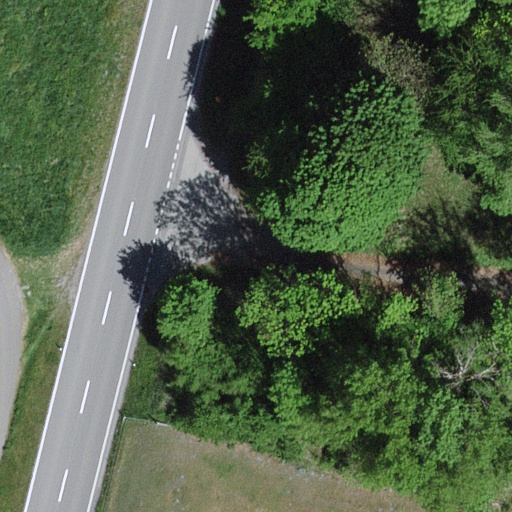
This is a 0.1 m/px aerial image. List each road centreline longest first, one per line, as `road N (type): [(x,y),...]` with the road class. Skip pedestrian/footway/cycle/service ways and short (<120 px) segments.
road 1 (primary): [(58,511),(183,0)]
road 2 (track): [(129,223),(261,253),(511,289)]
